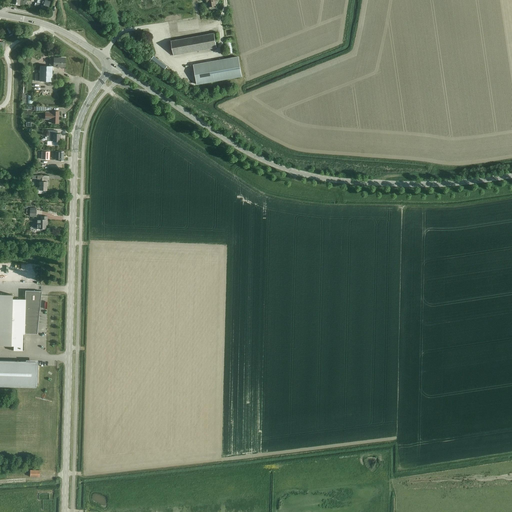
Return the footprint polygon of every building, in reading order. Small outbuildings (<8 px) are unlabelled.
[(37,3),(36,7),(40,8),(40,9),(47,11),(50,2),(44,0),(40,0),(40,4),(37,3)] [(173,55),(217,47),(214,33),(171,41),(173,55)] [(163,71),(167,66),(154,56),(150,61),(163,71)] [(238,57),(193,65),(196,85),(241,77),(238,57)] [(65,67),(65,59),(54,58),(54,59),(49,59),(49,66),(52,66),(65,67)] [(51,81),(52,66),(49,66),(40,66),(39,81),(51,81)] [(45,112),(45,119),(49,119),(49,123),(51,123),(58,123),(58,118),(58,115),(59,115),(59,111),(52,111),(52,112),(45,112)] [(60,141),(60,134),(56,134),(56,130),(47,130),(47,134),(49,134),(49,137),(47,137),(47,141),(51,141),(51,146),(57,146),(57,141),(60,141)] [(63,161),(63,152),(56,152),(55,160),(63,161)] [(32,175),(32,179),(37,179),(37,187),(37,192),(37,193),(43,194),(43,192),(46,192),(46,190),(46,186),(48,186),(48,182),(43,182),(44,176),(37,176),(32,175)] [(36,219),(35,229),(39,229),(45,229),(45,222),(47,223),(47,217),(41,216),(41,220),(39,219),(36,219)] [(12,295),(0,294),(0,345),(10,346),(10,350),(24,350),(24,331),(37,332),(37,308),(39,308),(41,291),(25,291),(25,299),(12,299),(12,295)] [(0,385),(35,387),(35,385),(37,385),(35,385),(36,362),(26,362),(26,360),(25,360),(25,361),(0,360),(0,385)]
